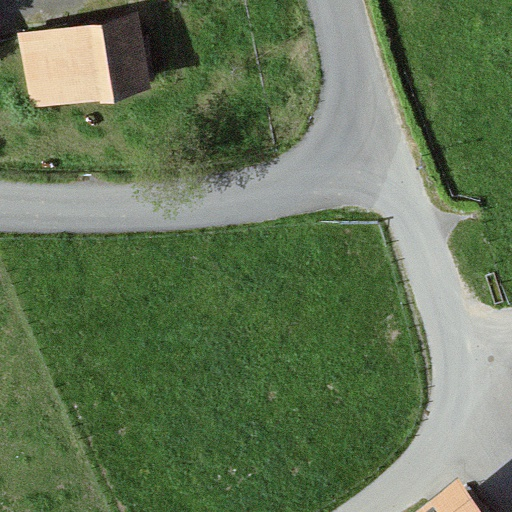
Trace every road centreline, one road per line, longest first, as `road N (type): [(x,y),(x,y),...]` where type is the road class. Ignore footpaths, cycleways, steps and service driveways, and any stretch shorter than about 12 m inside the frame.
road 1 (unclassified): [(383,170),(481,404),(348,511)]
road 2 (unclassified): [(0,209),(46,213),(383,170)]
road 3 (unclassified): [(383,170),(339,0)]
